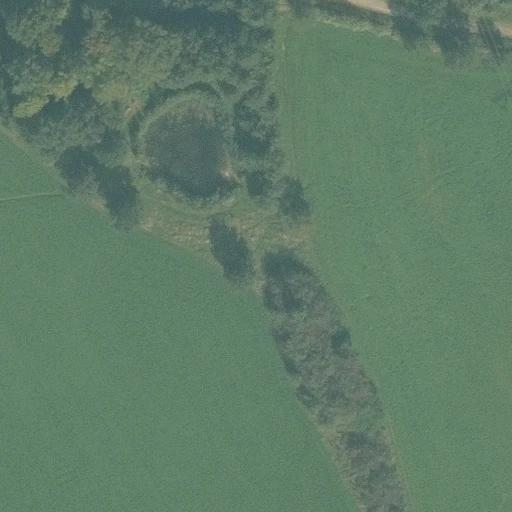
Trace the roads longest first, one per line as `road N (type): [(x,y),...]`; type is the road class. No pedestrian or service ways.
road 1 (track): [(0,117),(49,143),(92,131),(167,82),(199,80),(222,90),(247,163),(247,210),(198,212),(142,198)]
road 2 (track): [(247,210),(292,209),(292,0)]
road 3 (track): [(511,32),(361,0)]
